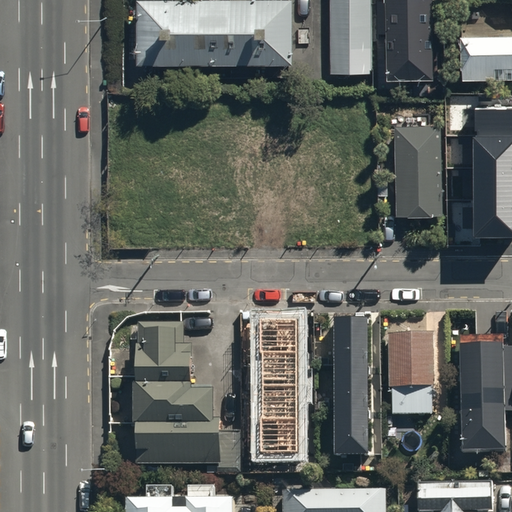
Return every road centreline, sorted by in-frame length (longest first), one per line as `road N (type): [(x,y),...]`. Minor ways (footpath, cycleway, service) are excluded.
road 1 (residential): [(511,277),(44,282)]
road 2 (secondary): [(44,282),(42,0)]
road 3 (secondary): [(45,511),(44,282)]
